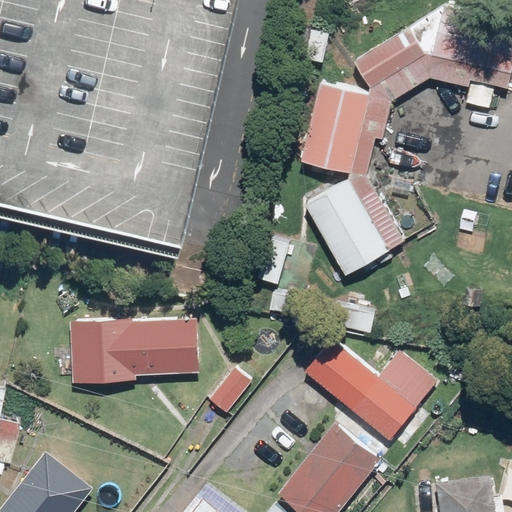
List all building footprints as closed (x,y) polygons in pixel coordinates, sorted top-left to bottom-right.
[(0,0),(0,198),(172,238),(227,0),(0,0)] [(404,236),(366,172),(375,134),(383,136),(391,100),(431,75),(470,84),(467,100),(490,105),(495,83),(508,86),(511,68),(511,12),(457,0),(445,0),(352,59),(373,91),(319,79),(301,157),(351,168),(349,175),(305,201),(346,269),(404,236)] [(420,311),(370,297),(365,313),(416,327),(420,311)] [(132,314),(70,317),(74,380),(135,376),(135,371),(199,368),(197,313),(132,317),(132,314)] [(352,405),(404,446),(425,420),(429,414),(415,403),(437,376),(400,347),(378,374),(377,373),(373,379),(320,337),(299,363),(352,405)] [(210,394),(226,408),(252,378),(235,364),(210,394)] [(0,415),(0,459),(7,461),(17,419),(0,415)] [(335,419),(279,489),(307,511),(335,511),(380,455),(335,419)] [(0,511),(71,511),(93,485),(46,448),(0,506),(0,511)] [(496,511),(491,472),(437,479),(441,511),(496,511)] [(223,511),(204,496),(191,511),(223,511)] [(287,511),(274,502),(266,511),(287,511)]
